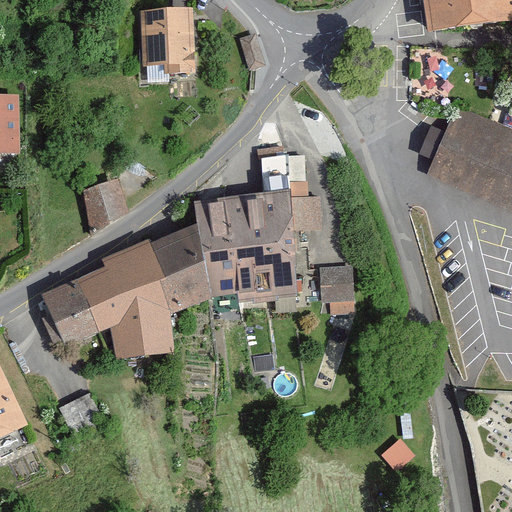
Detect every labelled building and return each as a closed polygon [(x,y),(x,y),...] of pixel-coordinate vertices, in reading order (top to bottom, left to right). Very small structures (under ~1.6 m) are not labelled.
[(511,0),(422,0),(427,31),(511,19),(511,0)] [(194,7),(141,11),(143,67),(165,65),(164,74),(197,73),(194,7)] [(257,34),(240,38),(248,70),(265,66),(257,34)] [(0,153),(20,154),(19,95),(0,95),(0,153)] [(427,175),(511,212),(511,130),(458,107),(446,132),(431,126),(419,154),(434,161),(427,175)] [(119,178),(80,192),(91,236),(130,215),(119,178)] [(291,189),(194,201),(197,224),(211,297),(237,294),(239,303),(297,296),(295,231),(291,197),(291,189)] [(295,231),(322,231),(321,197),(291,197),(295,231)] [(211,297),(197,224),(151,243),(149,239),(102,258),(105,266),(77,280),(99,333),(110,328),(116,359),(175,352),(172,314),(211,297)] [(353,266),(319,267),(320,302),(331,301),(332,314),(355,313),(353,266)] [(65,347),(99,333),(77,280),(41,295),(65,347)] [(0,438),(28,425),(0,364),(0,438)] [(416,456),(400,439),(381,456),(396,473),(416,456)]
